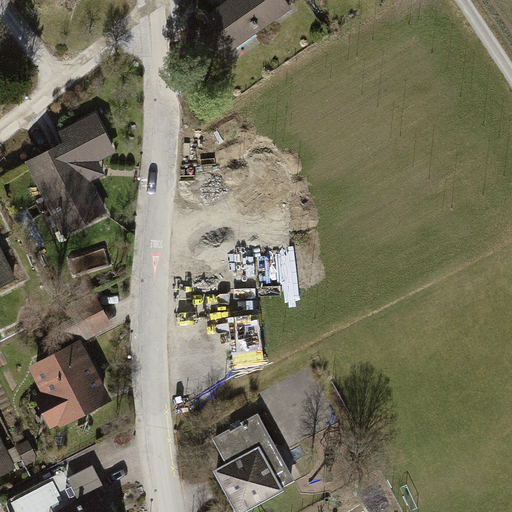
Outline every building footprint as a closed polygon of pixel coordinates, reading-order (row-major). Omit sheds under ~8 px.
[(280,0),(228,0),(207,13),(230,50),(289,15),(280,0)] [(114,152),(94,115),(59,133),(64,143),(23,164),(62,239),(106,216),(89,183),(101,177),(93,162),(114,152)] [(0,247),(0,286),(16,279),(0,247)] [(108,401),(78,342),(29,367),(58,426),(108,401)] [(257,416),(215,439),(229,464),(216,471),(238,511),(280,489),(279,486),(291,479),(257,416)] [(0,481),(16,474),(0,440),(0,481)] [(92,465),(68,477),(81,503),(98,494),(105,491),(92,465)] [(63,511),(107,511),(98,494),(81,503),(63,511)]
